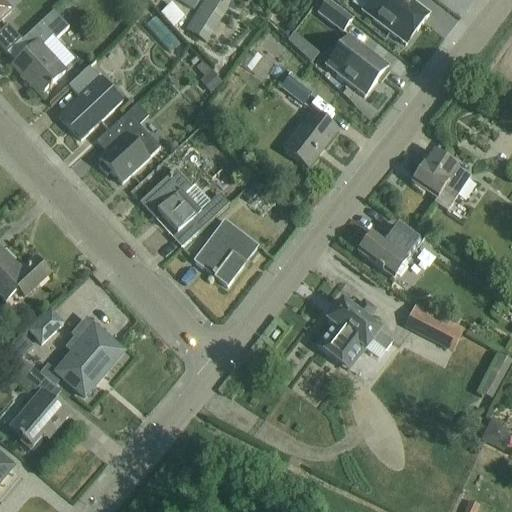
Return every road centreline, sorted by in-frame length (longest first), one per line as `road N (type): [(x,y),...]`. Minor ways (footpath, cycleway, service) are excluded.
road 1 (residential): [(222,361),(510,0)]
road 2 (residential): [(222,361),(0,129)]
road 3 (residential): [(97,511),(222,361)]
